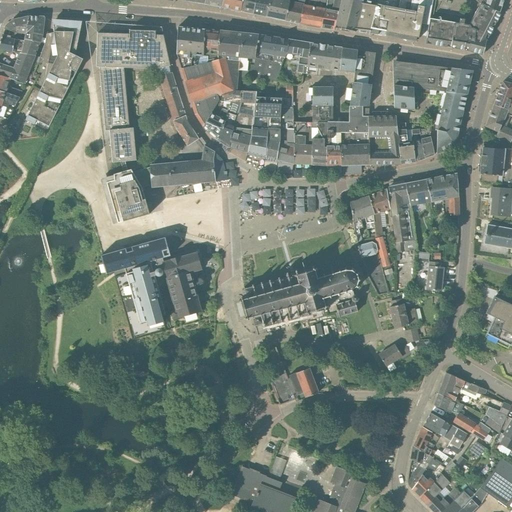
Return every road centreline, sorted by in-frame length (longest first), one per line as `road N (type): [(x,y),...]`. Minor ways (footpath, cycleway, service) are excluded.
road 1 (residential): [(86,6),(200,14),(499,65)]
road 2 (residential): [(467,161),(333,187),(336,226),(236,253)]
road 3 (residential): [(441,352),(460,287),(467,161)]
road 4 (residential): [(267,418),(229,299),(236,253)]
road 5 (residential): [(267,418),(338,395),(422,400)]
road 6 (residential): [(421,511),(395,474),(422,400)]
